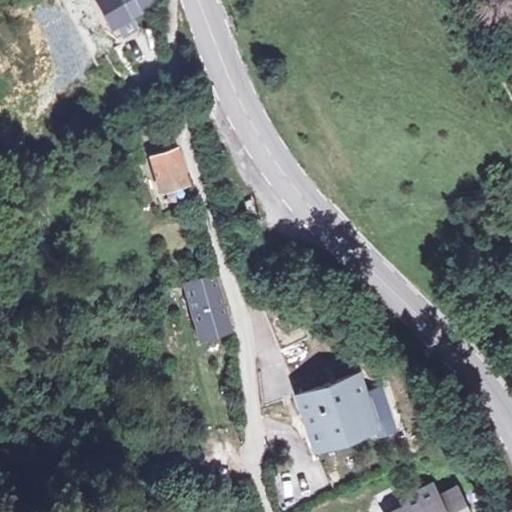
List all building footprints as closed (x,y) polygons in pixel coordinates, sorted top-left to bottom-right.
[(98,0),(114,24),(151,0),(98,0)] [(176,149),(150,155),(159,184),(184,177),(176,149)] [(213,276),(187,283),(202,334),(227,326),(213,276)] [(292,288),(260,299),(279,347),(310,334),(292,288)] [(360,373),(303,391),(318,438),(376,419),(380,432),(397,427),(384,386),(367,392),(360,373)] [(436,489),(407,501),(409,508),(399,511),(469,511),(461,492),(442,500),(436,489)]
